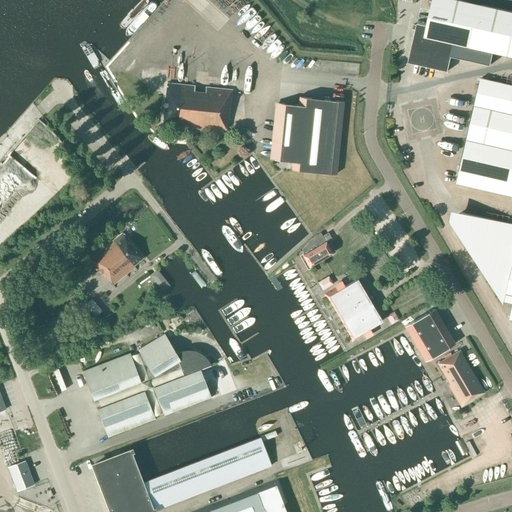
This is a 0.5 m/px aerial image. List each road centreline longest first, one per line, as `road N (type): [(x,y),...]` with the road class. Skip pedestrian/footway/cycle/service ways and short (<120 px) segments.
road 1 (unclassified): [(511,386),(370,142),(380,31)]
road 2 (unclassified): [(74,511),(0,316)]
road 3 (unknown): [(235,393),(57,466)]
road 4 (unclassified): [(0,288),(132,178)]
road 5 (unclassified): [(132,178),(63,93),(40,111)]
